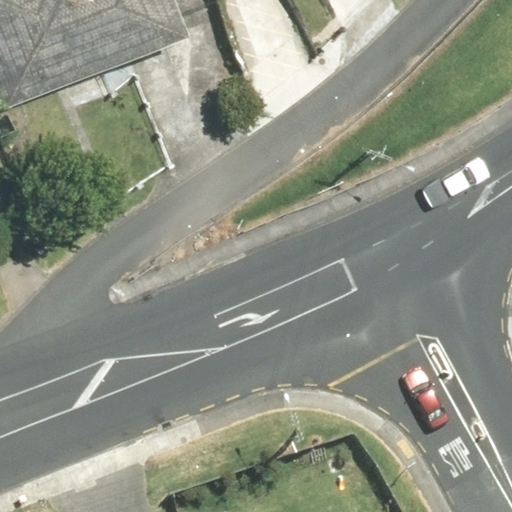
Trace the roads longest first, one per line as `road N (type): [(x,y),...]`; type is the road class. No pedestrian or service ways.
road 1 (secondary): [(382,267),(0,417)]
road 2 (tertiary): [(382,267),(511,497)]
road 3 (secondary): [(511,187),(382,267)]
